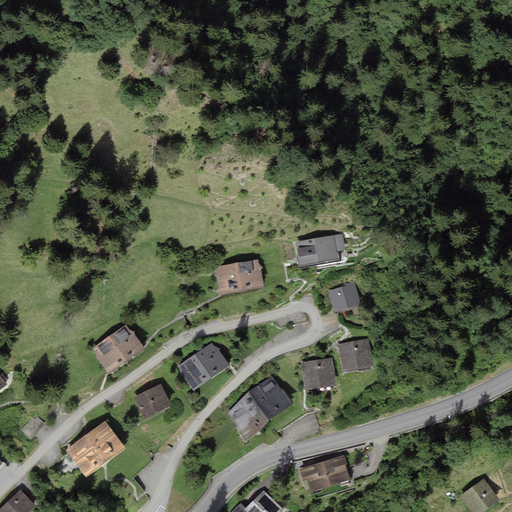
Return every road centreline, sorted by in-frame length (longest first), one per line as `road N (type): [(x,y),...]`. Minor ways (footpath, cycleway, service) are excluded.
road 1 (residential): [(146,511),(188,435),(225,392),(267,356),(314,334),(315,316),(301,307),(181,341),(60,429),(0,489)]
road 2 (tertiary): [(204,511),(252,466),(428,413),(511,377)]
road 3 (track): [(369,511),(453,441),(511,423)]
